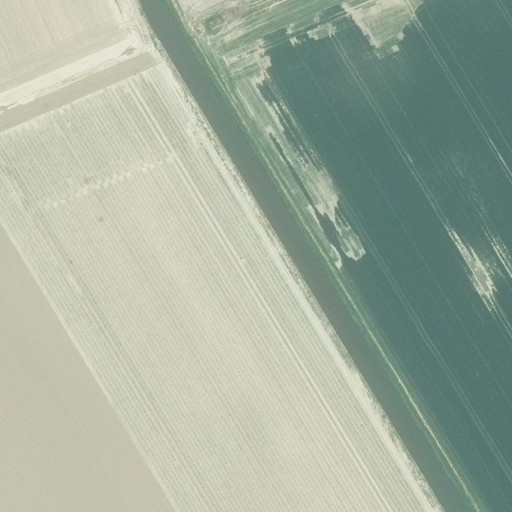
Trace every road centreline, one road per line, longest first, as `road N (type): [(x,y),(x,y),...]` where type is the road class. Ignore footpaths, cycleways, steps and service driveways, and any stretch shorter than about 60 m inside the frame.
road 1 (track): [(488,511),(187,0)]
road 2 (track): [(0,112),(145,51)]
